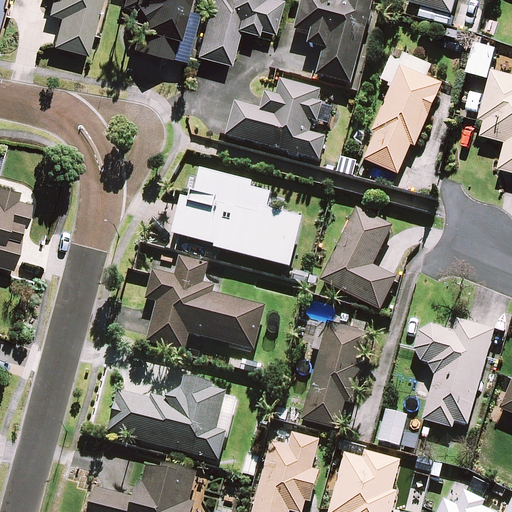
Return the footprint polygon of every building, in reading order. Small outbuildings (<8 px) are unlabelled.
[(49,0),(47,14),(58,17),(52,47),(89,55),(100,0),(49,0)] [(121,0),(118,14),(137,20),(130,49),(156,56),(172,61),(174,52),(188,55),(198,18),(186,15),(190,0),(121,0)] [(207,0),(192,56),(226,65),(236,29),(255,34),(256,30),(269,33),(278,1),(273,0),(207,0)] [(303,0),(294,33),(310,37),(307,48),(323,52),(316,78),(351,87),(375,0),(303,0)] [(409,0),(408,3),(424,7),(421,18),(451,26),(457,0),(409,0)] [(403,21),(386,16),(380,34),(396,40),(403,21)] [(496,49),(476,44),(468,73),(488,79),(496,49)] [(430,68),(403,57),(399,66),(389,62),(380,83),(392,88),(372,135),(376,136),(364,163),(398,177),(410,147),(414,149),(441,87),(425,81),(430,68)] [(511,77),(493,73),(481,121),(485,122),(481,137),(507,143),(500,170),(511,173),(511,77)] [(322,94),(280,83),(276,100),(265,97),(261,113),(235,106),(226,139),(318,164),(324,140),(311,136),(322,94)] [(485,89),(471,84),(465,105),(479,110),(485,89)] [(360,166),(340,158),(335,174),(355,181),(360,166)] [(272,191),(200,173),(199,178),(183,174),(180,189),(190,191),(188,201),(182,199),(172,237),(215,248),(215,251),(289,270),(302,222),(266,213),(272,191)] [(0,266),(8,269),(20,224),(25,225),(31,204),(15,199),(17,191),(0,186),(0,266)] [(391,229),(356,212),(321,283),(384,314),(399,282),(371,268),(391,229)] [(266,306),(213,293),(214,289),(204,286),(209,266),(179,258),(174,279),(152,273),(145,301),(159,304),(149,344),(186,354),(191,338),(254,354),(266,306)] [(433,329),(420,334),(415,352),(420,365),(428,367),(434,379),(423,422),(452,430),(454,423),(467,427),(493,332),(457,322),(453,335),(433,329)] [(371,337),(319,324),(312,352),(320,354),(302,422),(338,432),(348,395),(355,396),(363,365),(371,337)] [(226,390),(184,380),(177,408),(118,394),(108,436),(220,463),(235,400),(225,398),(226,390)] [(511,384),(501,412),(511,416),(511,384)] [(407,417),(386,413),(379,443),(400,448),(407,417)] [(319,442),(293,435),(289,450),(271,446),(253,511),(305,511),(316,473),(311,471),(319,442)] [(400,463),(347,449),(329,511),(391,511),(396,495),(392,494),(400,463)] [(442,466),(419,460),(416,471),(439,477),(442,466)] [(186,511),(196,477),(146,464),(137,501),(96,491),(90,511),(186,511)] [(233,511),(241,484),(225,480),(216,511),(233,511)] [(439,511),(511,511),(511,503),(507,511),(483,511),(481,511),(485,504),(464,494),(457,509),(444,503),(439,511)]
